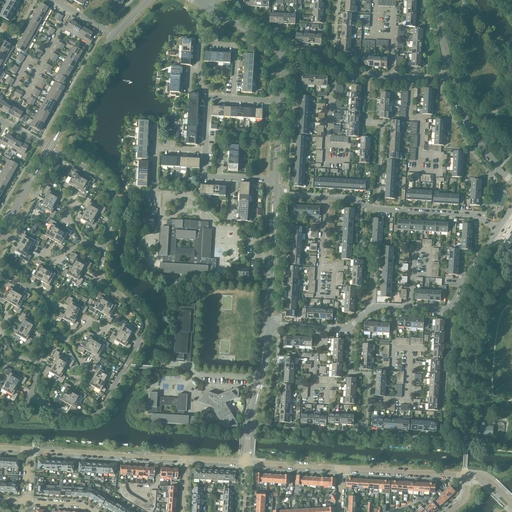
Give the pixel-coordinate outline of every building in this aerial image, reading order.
[(19,5),(9,0),(7,0),(5,5),(15,10),(17,7),(18,7),(19,5)] [(38,7),(37,9),(47,15),(50,10),(41,4),(39,8),(38,7)] [(15,10),(5,5),(2,10),(11,16),(12,16),(14,14),(13,14),(15,10)] [(36,12),(35,15),(44,21),(47,15),(37,9),(35,12),(36,12)] [(11,16),(2,10),(0,13),(0,16),(8,21),(11,16)] [(44,21),(35,15),(32,19),(31,18),(30,20),(41,26),(44,21)] [(41,26),(30,20),(29,22),(30,23),(28,26),(38,32),(41,26)] [(65,31),(70,34),(76,24),(70,21),(67,26),(65,31)] [(70,34),(76,37),(82,26),(80,25),(79,26),(76,24),(70,34)] [(38,32),(28,26),(26,30),(25,29),(24,31),(35,37),(38,32)] [(76,37),(81,40),(87,30),(83,28),(84,27),(82,26),(76,37)] [(87,30),(81,40),(87,43),(89,39),(92,33),(87,30)] [(35,37),(24,31),(23,33),(24,34),(22,37),(32,43),(35,37)] [(19,40),(18,42),(29,48),(32,43),(22,37),(20,41),(19,40)] [(1,48),(11,53),(14,47),(5,42),(1,48)] [(29,48),(18,42),(17,44),(18,45),(16,49),(25,54),(29,48)] [(73,46),(69,52),(80,58),(81,56),(80,55),(82,52),(73,46)] [(1,48),(0,47),(0,49),(0,50),(0,49),(0,54),(8,59),(11,53),(1,48)] [(66,58),(76,63),(78,60),(79,60),(80,58),(69,52),(66,58)] [(76,63),(66,58),(63,63),(74,69),(75,67),(74,66),(76,63)] [(412,61),(408,61),(409,61),(408,70),(411,70),(411,67),(421,68),(421,61),(412,61)] [(74,69),(63,63),(60,68),(70,74),(71,70),(73,71),(74,69)] [(68,77),(70,74),(60,68),(57,74),(67,80),(69,78),(68,77)] [(67,80),(57,74),(54,80),(63,85),(65,81),(66,82),(67,80)] [(55,82),(51,88),(62,94),(63,92),(62,91),(64,87),(55,82)] [(51,88),(48,93),(58,99),(60,95),(61,96),(62,94),(51,88)] [(45,99),(56,105),(57,103),(56,102),(58,99),(48,93),(45,99)] [(55,107),(56,105),(45,99),(42,104),(52,109),(54,106),(55,107)] [(4,112),(7,114),(13,104),(7,101),(2,110),(1,112),(3,113),(4,112)] [(10,117),(12,118),(18,107),(13,104),(7,114),(11,116),(10,117)] [(52,110),(42,104),(39,110),(50,115),(51,114),(50,113),(52,110)] [(18,107),(12,118),(14,119),(15,118),(19,120),(22,114),(24,110),(18,107)] [(49,116),(39,110),(36,115),(45,120),(47,117),(48,118),(49,116)] [(36,115),(33,120),(43,127),(44,124),(43,124),(45,120),(36,115)] [(43,127),(33,120),(29,126),(32,128),(38,131),(39,132),(41,128),(42,129),(43,127)] [(0,144),(6,147),(11,138),(6,134),(3,140),(0,144)] [(6,147),(11,150),(17,140),(15,139),(15,140),(11,138),(6,147)] [(11,150),(17,153),(22,144),(19,142),(19,141),(17,140),(11,150)] [(17,153),(22,157),(25,153),(28,147),(22,144),(17,153)] [(8,160),(5,166),(15,172),(16,170),(15,169),(18,165),(8,160)] [(2,171),(11,177),(13,173),(14,174),(15,172),(5,166),(2,171)] [(74,173),(71,179),(79,183),(82,177),(77,175),(79,171),(73,168),(71,172),(74,173)] [(2,171),(0,173),(0,177),(9,183),(10,181),(9,180),(11,177),(2,171)] [(0,184),(5,188),(7,184),(8,185),(9,183),(0,177),(0,184)] [(82,177),(79,183),(87,188),(90,182),(93,184),(95,180),(89,177),(87,180),(82,177)] [(71,186),(76,189),(79,183),(71,179),(68,184),(65,182),(62,186),(69,190),(71,186)] [(79,183),(76,189),(80,192),(78,195),(85,199),(87,195),(84,193),(87,188),(79,183)] [(47,194),(44,199),(50,202),(54,194),(49,191),(51,188),(47,186),(43,192),(47,194)] [(54,194),(50,202),(55,206),(58,201),(62,203),(65,197),(61,194),(60,197),(54,194)] [(87,206),(85,211),(90,214),(95,206),(90,203),(91,200),(87,198),(84,204),(87,206)] [(34,208),(43,213),(45,211),(50,202),(44,199),(41,204),(38,202),(34,208)] [(50,202),(45,211),(50,214),(49,216),(53,219),(56,212),(53,210),(55,206),(50,202)] [(90,214),(96,218),(99,213),(102,215),(106,209),(102,206),(100,209),(95,206),(90,214)] [(80,219),(86,223),(90,214),(85,211),(82,216),(78,214),(75,220),(79,222),(80,219)] [(90,214),(86,223),(91,226),(90,228),(93,231),(97,224),(93,222),(96,218),(90,214)] [(50,219),(48,223),(51,225),(48,230),(56,235),(59,229),(54,227),(56,223),(50,219)] [(210,244),(211,241),(210,237),(212,234),(211,230),(208,230),(208,227),(208,223),(199,222),(175,221),(167,220),(167,227),(162,227),(160,230),(161,235),(160,238),(161,242),(160,245),(160,249),(159,252),(160,256),(163,256),(163,263),(162,263),(160,263),(159,272),(163,273),(167,272),(170,274),(174,273),(177,274),(181,273),(181,276),(185,276),(186,274),(189,275),(193,274),(197,275),(201,274),(204,276),(208,275),(208,271),(209,271),(210,271),(215,272),(216,269),(216,259),(211,259),(209,259),(210,255),(210,251),(211,248),(210,244)] [(511,250),(511,223),(502,238),(501,240),(505,242),(503,245),(506,247),(505,247),(510,253),(511,250)] [(59,229),(56,235),(64,240),(67,234),(70,236),(72,232),(66,228),(64,232),(59,229)] [(22,239),(19,243),(25,246),(29,238),(24,235),(26,232),(22,230),(18,236),(22,239)] [(48,238),(53,241),(56,235),(48,230),(44,236),(42,234),(39,238),(46,242),(48,238)] [(56,235),(53,241),(57,243),(55,247),(61,251),(64,247),(61,245),(64,240),(56,235)] [(29,238),(25,246),(30,250),(33,245),(37,247),(40,241),(36,239),(35,241),(29,238)] [(15,252),(20,255),(25,246),(19,243),(16,248),(13,246),(9,252),(13,254),(15,252)] [(25,246),(20,255),(18,257),(21,259),(23,256),(25,258),(24,261),(28,263),(31,257),(28,254),(30,250),(25,246)] [(73,262),(71,266),(76,270),(81,261),(76,258),(77,255),(73,253),(70,260),(73,262)] [(39,266),(35,271),(44,276),(47,270),(42,267),(44,264),(38,260),(36,264),(39,266)] [(81,261),(76,270),(82,273),(85,268),(88,270),(92,264),(88,262),(86,264),(81,261)] [(66,275),(72,278),(76,270),(71,266),(68,271),(64,269),(61,275),(65,278),(66,275)] [(47,270),(44,276),(52,280),(55,275),(58,276),(60,273),(54,269),(52,273),(47,270)] [(76,270),(72,278),(70,281),(75,284),(79,286),(83,280),(79,278),(82,273),(76,270)] [(36,279),(40,281),(44,276),(35,271),(32,276),(30,275),(27,279),(34,282),(36,279)] [(44,276),(40,281),(45,284),(43,288),(49,291),(52,287),(49,286),(52,280),(44,276)] [(5,294),(14,298),(17,292),(12,290),(14,286),(8,283),(6,286),(8,288),(5,294)] [(14,298),(22,303),(25,297),(28,299),(30,295),(24,292),(22,295),(17,292),(14,298)] [(96,303),(104,307),(108,302),(103,299),(105,295),(99,292),(97,296),(99,297),(96,303)] [(10,304),(14,298),(5,294),(2,299),(0,297),(0,302),(4,305),(6,301),(10,304)] [(69,305),(66,310),(72,313),(77,305),(71,302),(73,299),(69,297),(65,303),(69,305)] [(14,298),(10,304),(15,307),(13,310),(19,314),(22,310),(19,308),(22,303),(14,298)] [(108,302),(104,307),(113,312),(116,307),(119,308),(121,304),(115,301),(112,304),(108,302)] [(104,307),(96,303),(93,308),(90,306),(88,310),(94,314),(97,310),(101,313),(104,307)] [(171,338),(170,361),(190,362),(192,334),(194,334),(195,304),(183,304),(179,303),(179,311),(178,311),(177,332),(175,332),(175,338),(171,338)] [(77,305),(72,313),(78,317),(80,312),(84,314),(88,308),(84,305),(82,308),(77,305)] [(104,307),(101,313),(106,316),(104,319),(110,323),(112,319),(110,317),(113,312),(104,307)] [(62,318),(67,322),(72,313),(66,310),(63,315),(60,313),(56,319),(60,321),(62,318)] [(22,321),(19,326),(25,329),(30,321),(24,318),(26,315),(22,313),(18,319),(22,321)] [(72,313),(67,322),(66,324),(68,326),(70,323),(73,325),(71,327),(75,330),(79,323),(75,321),(78,317),(72,313)] [(121,328),(118,332),(124,336),(129,327),(123,324),(125,321),(121,319),(117,326),(121,328)] [(30,321),(25,329),(31,333),(34,328),(37,330),(41,324),(37,321),(35,324),(30,321)] [(140,330),(130,325),(129,327),(124,336),(130,339),(133,334),(136,336),(140,330)] [(15,334),(20,338),(25,329),(19,326),(17,331),(13,329),(9,335),(13,337),(15,334)] [(25,329),(20,338),(26,341),(24,343),(28,346),(32,339),(28,337),(31,333),(25,329)] [(88,337),(85,342),(93,347),(96,341),(91,339),(94,335),(87,331),(85,335),(88,337)] [(114,341),(119,344),(124,336),(118,332),(116,337),(112,335),(109,341),(112,344),(114,341)] [(124,336),(119,344),(125,347),(123,350),(127,352),(131,346),(127,344),(130,339),(124,336)] [(96,341),(93,347),(101,352),(104,346),(107,348),(109,344),(103,340),(101,344),(96,341)] [(85,350),(90,353),(93,347),(85,342),(82,348),(79,346),(77,350),(83,354),(85,350)] [(93,347),(90,353),(94,355),(92,359),(99,363),(101,359),(98,357),(101,352),(93,347)] [(56,359),(53,364),(59,367),(63,359),(58,356),(60,353),(56,351),(52,357),(56,359)] [(63,359),(59,367),(64,370),(67,366),(71,368),(74,361),(70,359),(69,362),(63,359)] [(96,372),(93,376),(99,380),(104,372),(98,368),(100,366),(96,363),(92,370),(96,372)] [(49,372),(54,375),(59,367),(53,364),(50,369),(47,367),(43,373),(47,375),(49,372)] [(59,367),(54,375),(59,378),(58,381),(62,383),(65,377),(62,375),(64,370),(59,367)] [(8,377),(5,381),(11,384),(16,376),(10,373),(12,370),(8,368),(4,374),(8,377)] [(104,372),(99,380),(105,383),(107,378),(111,380),(115,374),(111,372),(109,375),(104,372)] [(16,376),(11,384),(17,388),(19,383),(23,385),(27,379),(23,377),(21,379),(16,376)] [(89,385),(94,388),(99,380),(93,376),(91,381),(87,379),(83,385),(87,388),(89,385)] [(99,380),(94,388),(100,391),(98,394),(102,396),(106,390),(102,388),(105,383),(99,380)] [(0,391),(1,390),(6,393),(11,384),(5,381),(3,386),(0,384),(0,391)] [(65,388),(62,394),(70,398),(73,393),(69,390),(71,386),(64,383),(62,387),(65,388)] [(11,384),(6,393),(12,396),(10,399),(14,401),(18,395),(14,392),(17,388),(11,384)] [(238,424),(226,405),(226,404),(226,403),(227,403),(237,399),(238,398),(239,397),(239,396),(239,391),(239,390),(239,389),(238,389),(237,388),(237,389),(220,395),(219,395),(218,395),(217,395),(209,393),(208,392),(208,393),(207,393),(206,393),(201,399),(201,400),(201,401),(201,402),(202,402),(212,405),(212,406),(213,406),(214,407),(226,426),(226,427),(227,427),(227,428),(228,428),(229,428),(236,427),(237,427),(237,426),(238,426),(238,425),(238,424)] [(70,398),(78,403),(81,398),(84,399),(86,395),(80,392),(78,395),(73,393),(70,398)] [(162,424),(166,423),(170,424),(173,423),(177,425),(181,424),(185,425),(188,424),(188,425),(189,416),(184,416),(184,412),(186,412),(185,412),(186,408),(186,404),(187,401),(186,397),(187,395),(179,394),(178,399),(157,398),(158,393),(149,393),(150,393),(149,396),(149,400),(148,404),(149,407),(149,408),(154,408),(153,414),(152,414),(151,422),(155,423),(159,422),(162,424)] [(67,404),(70,398),(62,394),(59,399),(56,397),(54,401),(60,405),(62,401),(67,404)] [(70,398),(67,404),(72,407),(70,410),(76,414),(78,410),(75,408),(78,403),(70,398)] [(486,435),(492,436),(492,427),(481,427),(481,433),(486,433),(486,435)] [(38,470),(44,470),(44,461),(38,461),(38,463),(35,463),(35,471),(38,471),(38,470)] [(34,488),(36,488),(36,494),(42,495),(43,481),(43,478),(34,478),(34,488)] [(450,486),(445,491),(451,497),(455,492),(450,486)] [(92,499),(92,500),(96,493),(91,490),(88,490),(87,498),(89,498),(89,499),(91,500),(92,499)] [(441,495),(442,497),(442,496),(446,501),(451,497),(445,491),(441,495)] [(97,502),(101,496),(96,493),(92,500),(94,501),(94,502),(96,503),(97,502)] [(101,496),(97,502),(99,503),(99,504),(101,505),(102,505),(105,499),(101,496)] [(434,499),(432,501),(437,507),(439,506),(440,507),(446,501),(442,496),(442,497),(436,502),(434,499)] [(105,507),(107,508),(111,501),(107,499),(103,506),(103,507),(105,508),(105,507)] [(110,510),(112,511),(116,504),(111,501),(107,508),(108,509),(109,510),(110,510)] [(155,502),(149,502),(145,504),(142,509),(147,511),(152,511),(155,508),(155,502)] [(433,511),(437,509),(432,503),(428,506),(432,511),(433,511)]
